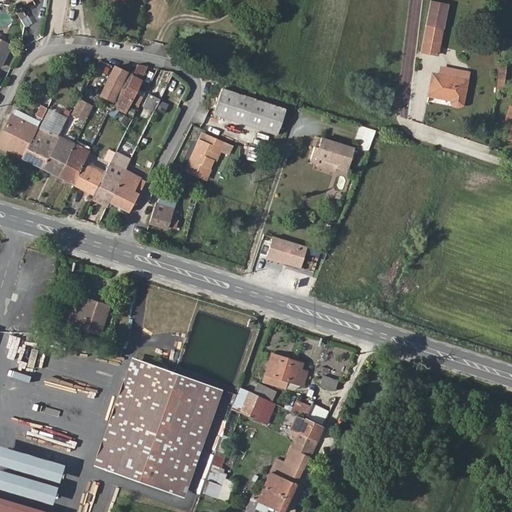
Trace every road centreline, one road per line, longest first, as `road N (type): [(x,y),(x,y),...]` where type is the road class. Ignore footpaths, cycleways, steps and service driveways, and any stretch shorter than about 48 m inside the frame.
road 1 (residential): [(119,252),(198,103),(196,77),(136,53),(53,49),(32,56),(0,108)]
road 2 (primary): [(511,378),(119,252)]
road 3 (primary): [(119,252),(0,214)]
